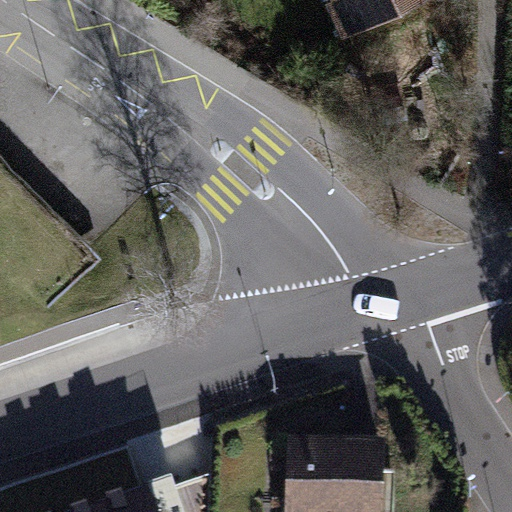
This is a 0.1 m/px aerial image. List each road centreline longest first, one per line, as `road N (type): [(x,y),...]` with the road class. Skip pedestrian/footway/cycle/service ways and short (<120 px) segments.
road 1 (residential): [(380,305),(201,135),(2,0)]
road 2 (tertiary): [(0,432),(380,305)]
road 3 (residential): [(511,490),(380,305)]
road 4 (tertiary): [(380,305),(511,267)]
